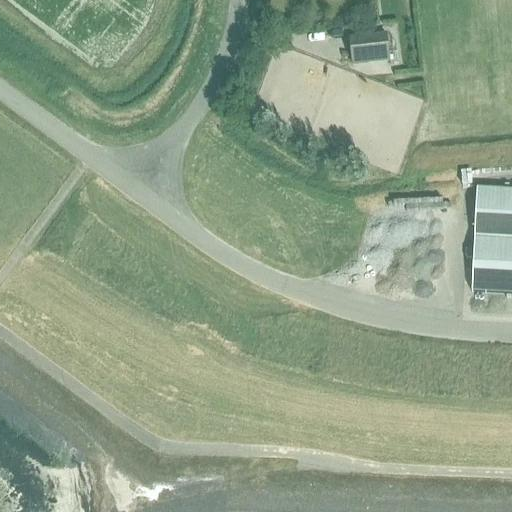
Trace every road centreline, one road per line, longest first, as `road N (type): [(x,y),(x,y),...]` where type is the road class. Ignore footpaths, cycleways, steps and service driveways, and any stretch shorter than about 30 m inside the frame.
road 1 (unclassified): [(511,332),(440,330),(238,269),(139,195)]
road 2 (unclassified): [(139,195),(198,108),(235,35),(238,0)]
road 3 (unclassified): [(139,195),(0,94)]
